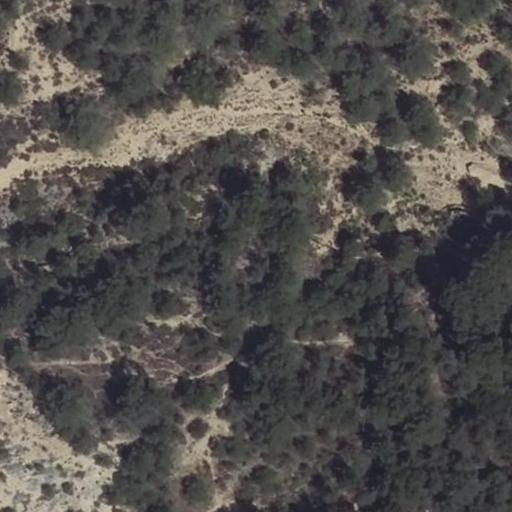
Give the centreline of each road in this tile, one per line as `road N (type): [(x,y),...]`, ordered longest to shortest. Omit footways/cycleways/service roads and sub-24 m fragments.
road 1 (track): [(0,199),(209,126),(413,124),(511,216)]
road 2 (track): [(333,511),(393,451),(475,320),(511,296)]
